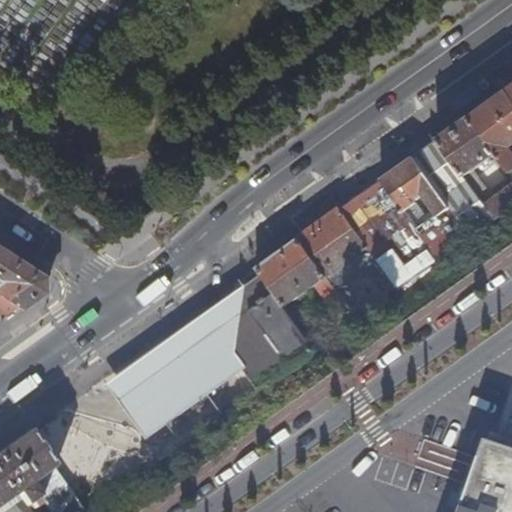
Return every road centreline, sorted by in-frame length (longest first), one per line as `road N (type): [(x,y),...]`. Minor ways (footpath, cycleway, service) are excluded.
road 1 (primary): [(125,297),(511,21)]
road 2 (primary): [(0,387),(125,297)]
road 3 (residential): [(125,297),(0,211)]
